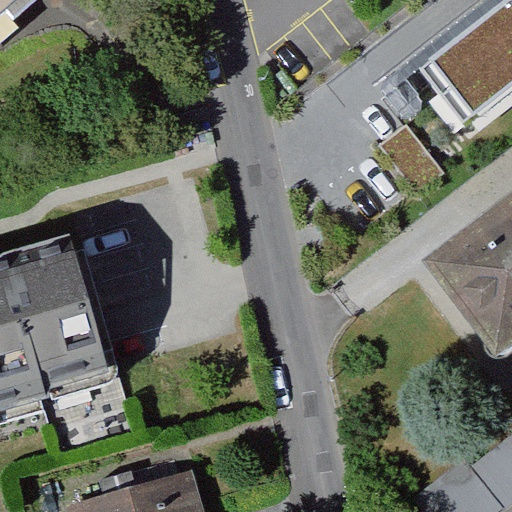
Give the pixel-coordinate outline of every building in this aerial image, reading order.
[(0,0),(0,35),(39,0),(0,0)] [(511,84),(511,0),(495,0),(335,110),(380,175),(511,84)] [(350,209),(329,174),(297,193),(319,228),(350,209)] [(511,215),(434,269),(505,370),(511,365),(511,215)] [(0,290),(0,424),(109,399),(99,352),(80,272),(0,290)] [(511,511),(511,451),(473,483),(496,511),(511,511)] [(464,469),(413,510),(415,511),(496,511),(473,483),(464,469)] [(193,511),(187,485),(88,511),(193,511)]
